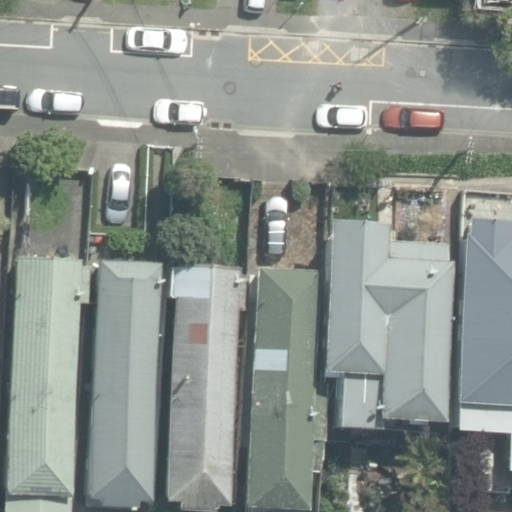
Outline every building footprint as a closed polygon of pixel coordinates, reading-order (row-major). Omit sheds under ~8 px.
[(511,219),(458,216),(444,425),(500,429),(497,470),(511,470),(511,219)] [(333,427),(372,429),(373,418),(440,422),(448,261),(443,260),(444,244),(382,241),(383,225),(324,222),(317,371),(336,372),(333,427)] [(84,304),(86,267),(74,267),(74,260),(10,256),(0,432),(0,511),(62,511),(74,303),(84,304)] [(91,505),(133,507),(133,502),(143,502),(155,264),(95,261),(83,498),(91,498),(91,505)] [(171,509),(209,511),(209,506),(223,505),(233,268),(168,265),(166,297),(170,297),(161,501),(172,502),(171,509)] [(243,511),(296,511),(297,509),(303,509),(307,427),(319,427),(321,386),(306,386),(311,271),(252,268),(241,506),(244,507),(243,511)]
